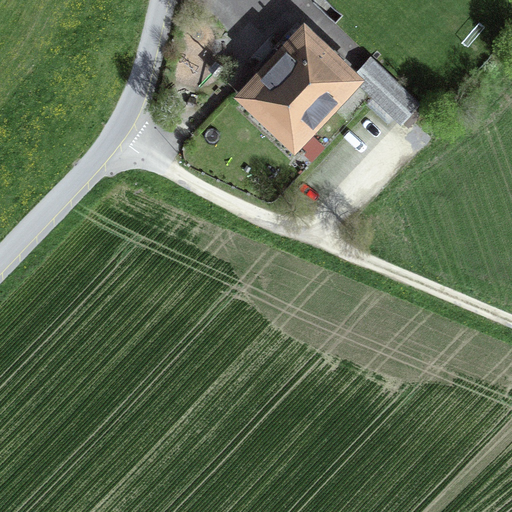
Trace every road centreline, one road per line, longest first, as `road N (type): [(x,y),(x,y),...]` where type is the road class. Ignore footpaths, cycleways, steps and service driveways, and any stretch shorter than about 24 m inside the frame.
road 1 (track): [(111,145),(511,322)]
road 2 (residential): [(0,262),(111,145),(139,97),(161,0)]
